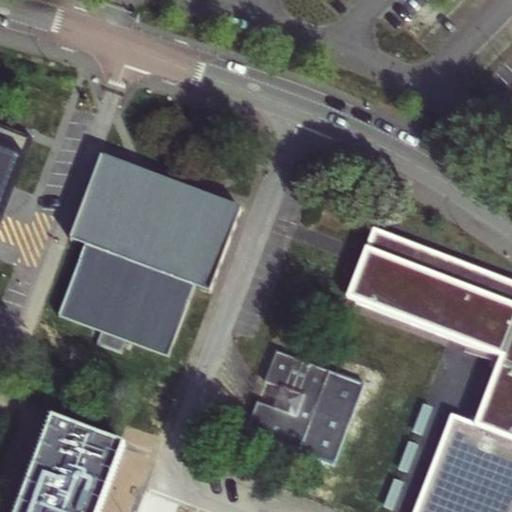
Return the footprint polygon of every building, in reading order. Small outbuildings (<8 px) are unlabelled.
[(75,246),(92,252),(65,323),(105,338),(102,348),(128,357),(131,347),(170,362),(197,291),(212,297),(244,211),(212,199),(199,232),(184,227),(185,223),(187,219),(188,215),(187,212),(186,208),(183,205),(180,201),(176,198),(171,196),(167,195),(163,194),(159,194),(155,195),(152,196),(148,198),(146,200),(145,203),(142,211),(128,206),(141,172),(108,160),(75,246)] [(141,172),(128,206),(142,211),(145,203),(146,200),(148,198),(152,196),(155,195),(159,194),(163,194),(167,195),(171,196),(176,198),(180,201),(183,205),(186,208),(187,212),(188,215),(187,219),(185,223),(184,227),(199,232),(212,199),(141,172)] [(511,511),(511,283),(374,231),(348,299),(487,352),(503,359),(478,425),(454,418),(416,511),(511,511)] [(335,466),(365,385),(278,353),(267,384),(283,390),(276,411),(259,404),(247,435),(335,466)] [(433,409),(424,406),(413,434),(422,438),(433,409)] [(53,424),(19,511),(98,511),(122,451),(53,424)] [(419,447),(409,443),(398,472),(408,475),(419,447)] [(393,511),(404,485),(395,481),(384,509),(392,511),(393,511)]
